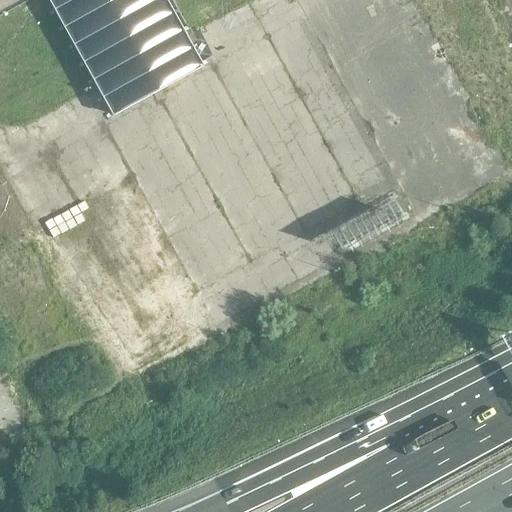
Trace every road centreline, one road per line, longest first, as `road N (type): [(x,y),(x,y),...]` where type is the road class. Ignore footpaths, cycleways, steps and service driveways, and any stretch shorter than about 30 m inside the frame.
road 1 (unknown): [(0,199),(96,352),(118,358),(190,319),(76,111)]
road 2 (motorway): [(413,466),(264,488),(213,511)]
